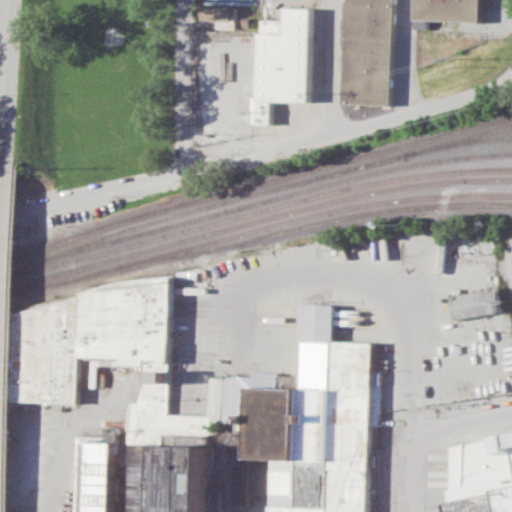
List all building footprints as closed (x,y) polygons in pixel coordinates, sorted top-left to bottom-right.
[(349,0),(395,0),(392,108),(346,107),(349,0)] [(416,0),(483,0),(483,20),(416,18),(416,0)] [(236,28),(237,5),(203,4),(203,20),(219,21),(219,28),(236,28)] [(261,31),(287,32),(288,5),(313,6),(310,101),(276,100),(275,122),(258,121),(261,31)] [(282,21),(263,21),(262,32),(282,33),(282,21)] [(451,294),(454,318),(503,312),(500,288),(451,294)] [(368,511),(373,425),(380,425),(384,343),(336,341),(337,305),(306,303),(302,388),(261,386),(261,377),(214,375),(212,422),(247,424),(247,432),(253,433),(252,457),(274,459),(271,511),(368,511)] [(113,511),(116,428),(106,427),(105,436),(78,435),(78,465),(72,465),(71,479),(77,479),(75,511),(113,511)] [(456,511),(455,451),(511,440),(511,511),(456,511)] [(216,448),(140,442),(134,511),(222,511),(225,488),(212,487),(216,448)] [(251,504),(252,464),(235,463),(234,503),(251,504)]
